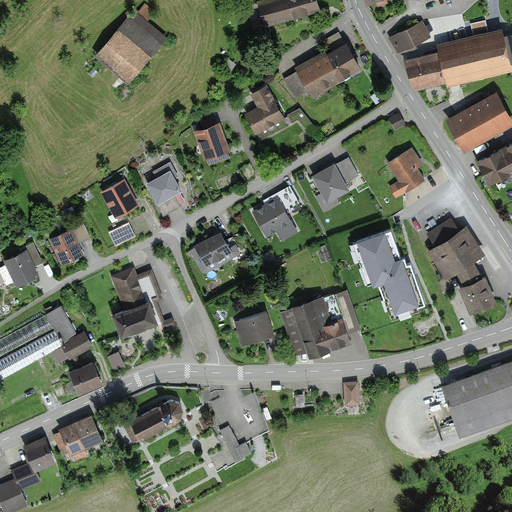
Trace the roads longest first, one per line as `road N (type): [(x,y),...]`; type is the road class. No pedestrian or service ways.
road 1 (tertiary): [(218,373),(377,367),(511,327)]
road 2 (residential): [(410,95),(169,238)]
road 3 (tertiary): [(0,442),(142,378),(218,373)]
road 4 (tertiary): [(511,252),(410,95)]
road 5 (residential): [(218,373),(209,326),(169,238)]
